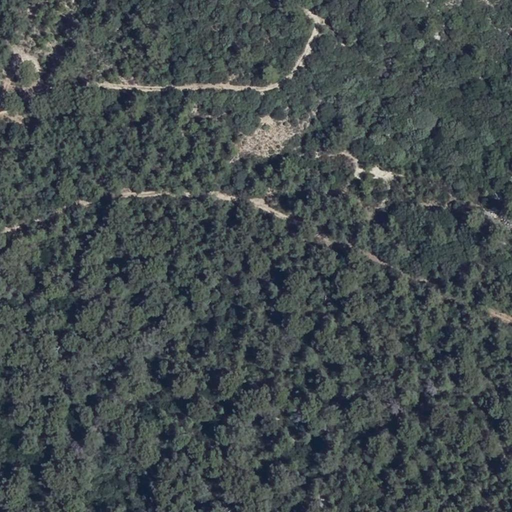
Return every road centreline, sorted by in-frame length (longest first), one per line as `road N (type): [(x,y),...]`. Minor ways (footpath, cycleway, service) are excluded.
road 1 (track): [(0,231),(136,193),(262,201),(511,320)]
road 2 (track): [(0,110),(79,85),(274,84),(310,40),(315,21),(300,0)]
